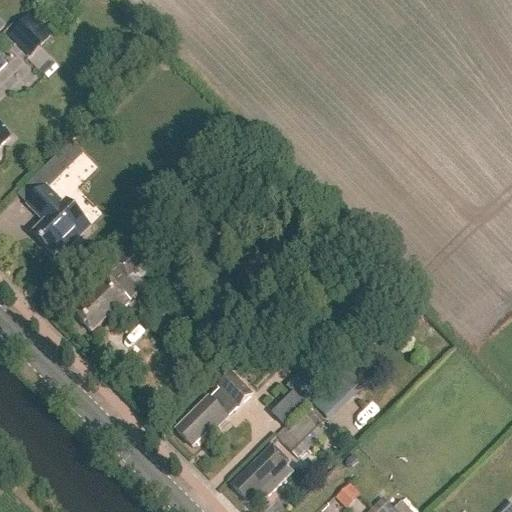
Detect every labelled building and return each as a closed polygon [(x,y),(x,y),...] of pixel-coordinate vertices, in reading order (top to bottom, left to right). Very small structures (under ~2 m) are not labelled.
[(9,37),(30,59),(53,36),(32,15),(9,37)] [(0,150),(10,140),(0,129),(0,150)] [(81,177),(61,156),(43,174),(63,195),(81,177)] [(45,226),(34,237),(55,259),(71,243),(74,246),(92,229),(67,204),(64,207),(48,190),(28,209),(45,226)] [(141,293),(148,286),(144,282),(159,267),(152,259),(160,252),(147,238),(115,269),(118,273),(74,316),(93,336),(110,320),(112,323),(127,309),(126,308),(142,293),(141,293)] [(253,396),(235,377),(177,434),(194,451),(208,437),(210,439),(253,396)] [(299,461),(324,437),(307,419),(289,435),(286,432),(278,440),(299,461)] [(273,449),(233,489),(245,502),(249,499),(252,503),(260,495),(267,502),(293,476),(286,469),(290,466),(273,449)] [(334,502),(344,511),(346,511),(359,499),(348,488),(334,502)] [(392,511),(394,511),(384,501),(372,511),(392,511)]
